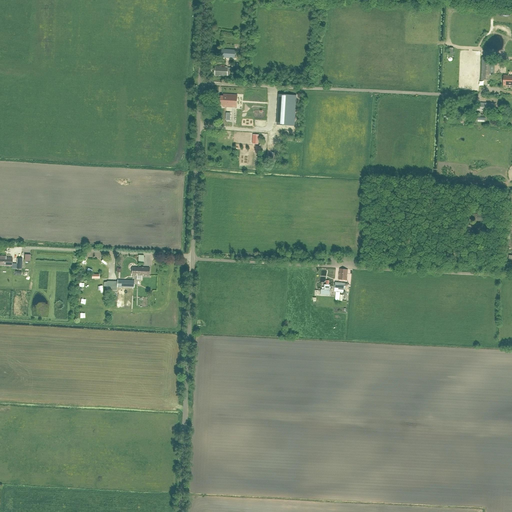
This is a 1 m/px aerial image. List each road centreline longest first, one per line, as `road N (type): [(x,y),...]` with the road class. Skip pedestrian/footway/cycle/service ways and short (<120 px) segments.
road 1 (unclassified): [(180,511),(203,0)]
road 2 (track): [(191,258),(511,274)]
road 3 (track): [(511,99),(198,82)]
road 4 (track): [(22,248),(191,256)]
road 5 (track): [(452,1),(450,44),(477,48),(499,27),(509,33),(503,54),(511,58)]
